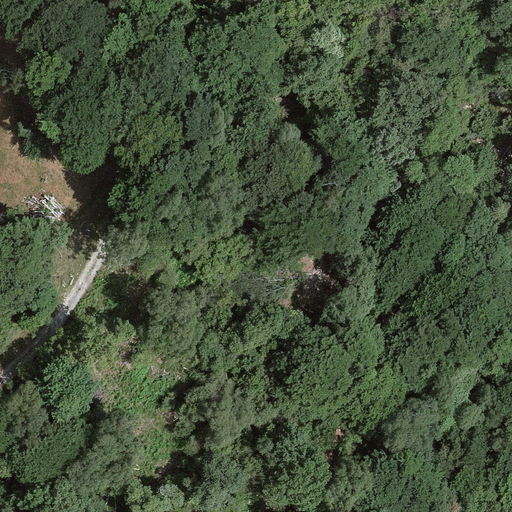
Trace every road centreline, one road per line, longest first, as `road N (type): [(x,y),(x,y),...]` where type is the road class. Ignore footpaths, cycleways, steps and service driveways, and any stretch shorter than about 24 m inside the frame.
road 1 (track): [(131,0),(112,18),(109,225),(70,304),(0,377)]
road 2 (track): [(0,228),(110,155)]
